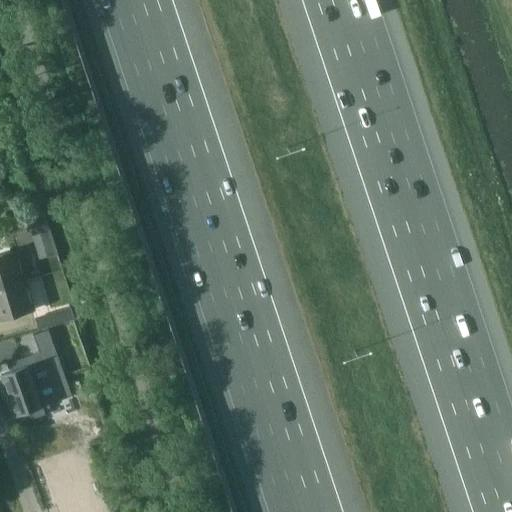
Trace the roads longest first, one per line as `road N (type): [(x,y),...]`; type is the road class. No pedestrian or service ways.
road 1 (motorway): [(133,0),(302,511)]
road 2 (motorway): [(511,508),(338,0)]
